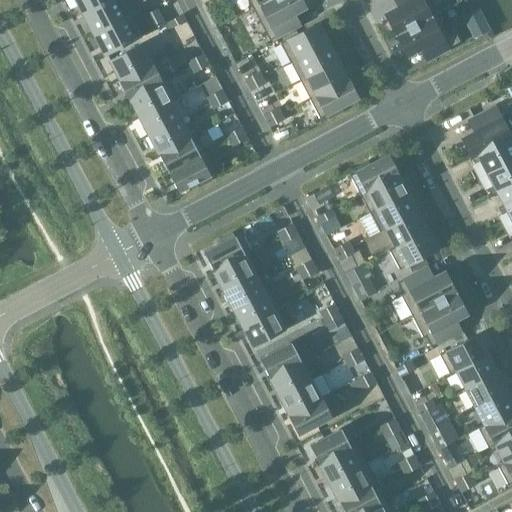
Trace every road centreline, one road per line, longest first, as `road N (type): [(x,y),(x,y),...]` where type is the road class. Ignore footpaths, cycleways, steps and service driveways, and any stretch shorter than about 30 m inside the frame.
road 1 (residential): [(298,511),(152,237)]
road 2 (tertiary): [(253,511),(118,255)]
road 3 (residential): [(152,237),(402,103)]
road 4 (residential): [(152,237),(27,0)]
road 5 (tertiary): [(118,255),(0,31)]
road 6 (residential): [(511,310),(402,103)]
road 7 (tertiary): [(0,365),(76,511)]
road 8 (residential): [(0,318),(118,255)]
road 9 (residential): [(402,103),(511,45)]
